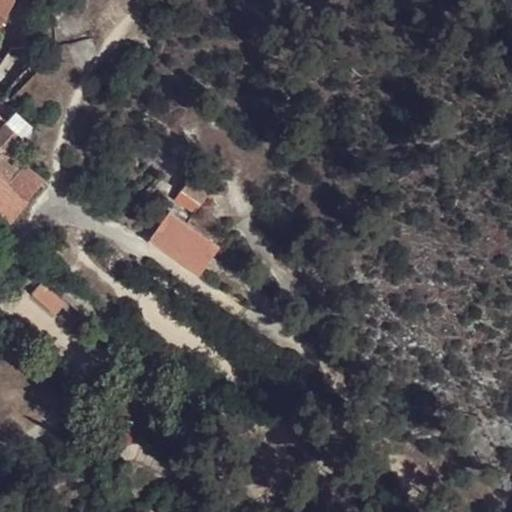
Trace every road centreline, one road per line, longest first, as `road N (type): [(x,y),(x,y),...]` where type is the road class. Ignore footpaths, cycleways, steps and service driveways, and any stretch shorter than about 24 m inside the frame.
road 1 (track): [(0,453),(35,438),(67,408),(82,362),(305,345),(387,443),(428,511)]
road 2 (track): [(69,204),(83,220),(305,345)]
road 3 (track): [(305,345),(234,193)]
